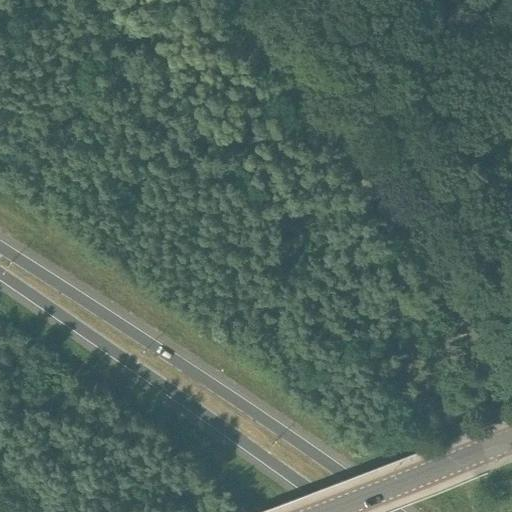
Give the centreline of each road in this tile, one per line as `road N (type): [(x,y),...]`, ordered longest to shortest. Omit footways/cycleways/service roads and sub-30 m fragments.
road 1 (primary): [(396,511),(0,246)]
road 2 (primary): [(0,278),(342,511)]
road 3 (tertiary): [(325,511),(511,439)]
